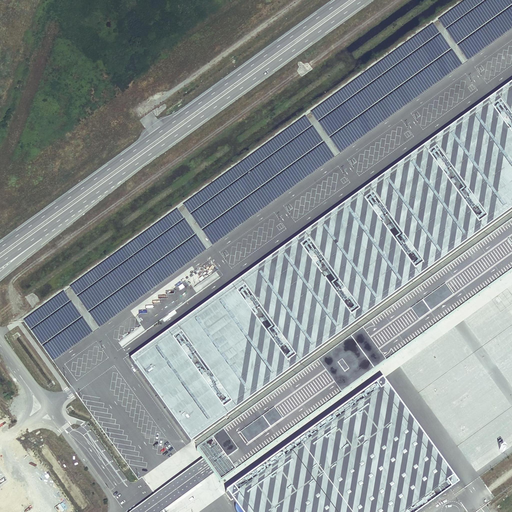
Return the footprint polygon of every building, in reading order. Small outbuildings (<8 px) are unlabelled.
[(447,30),(488,0),(467,0),(440,20),(447,30)] [(459,45),(511,6),(511,0),(494,0),(450,32),(459,45)] [(470,60),(511,29),(511,9),(461,47),(470,60)] [(319,123),(440,35),(432,25),(312,113),(319,123)] [(398,89),(451,50),(442,36),(321,124),(331,137),(398,89)] [(341,153),(462,66),(452,53),(332,140),(341,153)] [(511,82),(130,361),(189,444),(511,209),(511,82)] [(193,215),(313,128),(306,118),(186,205),(193,215)] [(204,231),(324,143),(315,130),(195,218),(204,231)] [(215,246),(335,159),(325,145),(205,233),(215,246)] [(81,296),(187,219),(181,209),(75,287),(81,296)] [(83,300),(93,313),(199,235),(189,222),(83,300)] [(204,460),(209,467),(214,475),(220,484),(380,368),(511,273),(511,223),(198,451),(204,460)] [(93,316),(102,329),(208,251),(199,238),(93,316)] [(196,293),(219,277),(216,272),(193,289),(196,293)] [(72,302),(66,293),(27,321),(33,330),(72,302)] [(85,317),(76,305),(36,333),(46,345),(85,317)] [(97,332),(88,320),(48,348),(58,360),(97,332)] [(136,330),(124,339),(124,340),(120,343),(121,345),(127,341),(128,343),(137,336),(135,334),(137,332),(136,330)] [(387,377),(231,490),(246,511),(434,511),(458,495),(468,488),(387,377)] [(204,460),(155,495),(166,510),(214,475),(209,467),(204,460)]
